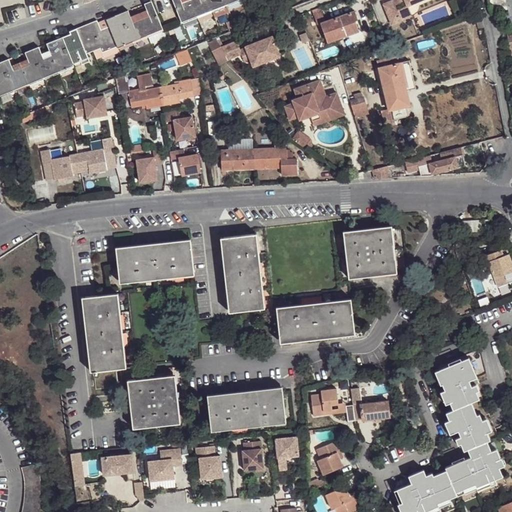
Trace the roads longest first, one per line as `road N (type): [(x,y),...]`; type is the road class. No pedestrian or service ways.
road 1 (tertiary): [(0,235),(101,210),(499,189)]
road 2 (residential): [(483,0),(509,134)]
